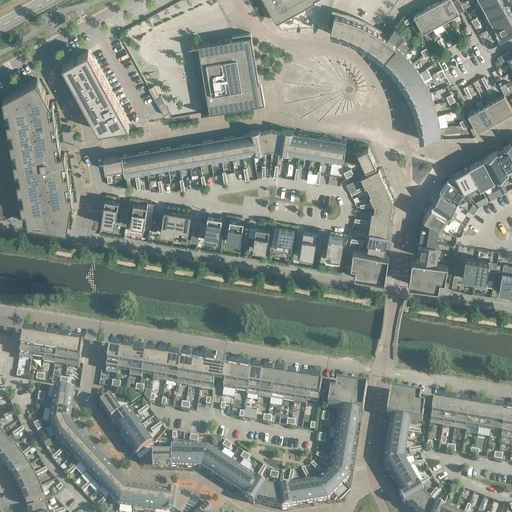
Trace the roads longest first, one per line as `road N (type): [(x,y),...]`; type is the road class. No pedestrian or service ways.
road 1 (residential): [(0,311),(511,392)]
road 2 (residential): [(44,47),(86,122),(99,188),(93,231)]
